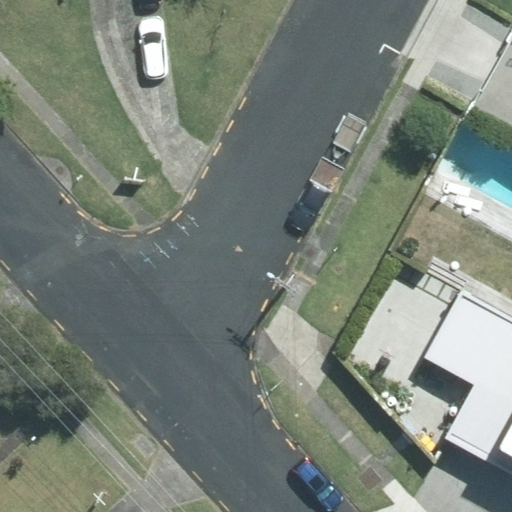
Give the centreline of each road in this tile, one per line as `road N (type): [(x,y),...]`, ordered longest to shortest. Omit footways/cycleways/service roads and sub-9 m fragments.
road 1 (residential): [(364,0),(166,366)]
road 2 (residential): [(166,366),(0,187)]
road 3 (residential): [(298,511),(166,366)]
